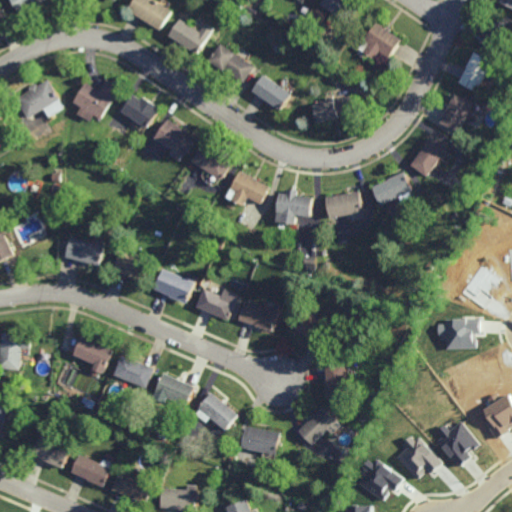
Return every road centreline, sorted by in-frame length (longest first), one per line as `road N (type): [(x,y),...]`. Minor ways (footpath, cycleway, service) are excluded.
road 1 (residential): [(462,0),(397,127),(340,157),(277,148),(139,54),(101,38),(48,43),(0,70)]
road 2 (residential): [(0,299),(60,292),(99,300),(275,378)]
